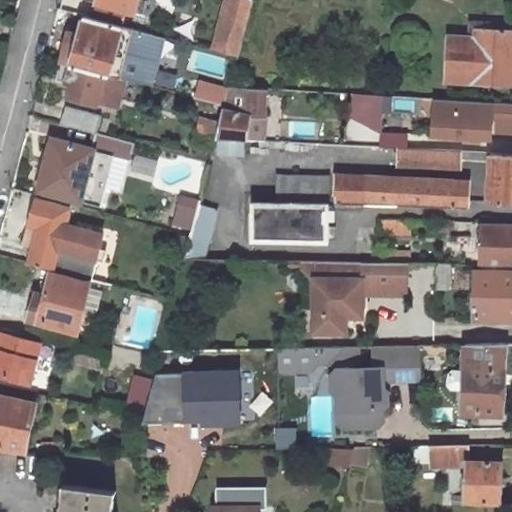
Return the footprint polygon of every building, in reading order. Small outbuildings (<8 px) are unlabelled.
[(129,10),(131,0),(96,0),(97,0),(92,17),(117,23),(122,8),(129,10)] [(248,0),(221,0),(209,48),(233,56),(248,0)] [(75,32),(79,13),(72,11),(67,30),(75,32)] [(57,57),(123,75),(150,83),(161,36),(117,23),(92,17),(86,15),(79,13),(75,32),(67,30),(64,29),(57,57)] [(500,18),(472,16),(472,23),(500,25),(500,18)] [(460,77),(511,79),(511,77),(511,49),(511,48),(511,25),(500,25),(472,23),(463,22),(462,31),(445,30),(443,76),(460,77)] [(123,75),(57,57),(52,76),(68,80),(65,91),(91,100),(114,106),(123,75)] [(221,103),(225,87),(197,79),(193,95),(221,103)] [(243,143),(244,114),(260,115),(260,86),(226,84),(225,87),(221,103),(211,141),(215,141),(240,142),(243,143)] [(407,132),(382,132),(383,95),(357,95),(356,144),(407,145),(407,132)] [(74,124),(90,130),(95,111),(62,102),(57,120),(74,124)] [(244,114),(243,143),(259,143),(260,115),(244,114)] [(29,184),(92,202),(97,184),(106,151),(119,155),(123,139),(103,133),(90,130),(86,145),(51,134),(42,168),(34,166),(29,184)] [(488,151),(511,151),(511,132),(488,133),(488,151)] [(240,142),(215,141),(214,154),(240,154),(240,142)] [(484,157),(484,194),(511,194),(511,151),(488,151),(402,148),(402,162),(463,162),(464,156),(484,157)] [(106,151),(97,184),(110,188),(119,155),(106,151)] [(331,201),(463,203),(463,178),(331,175),(331,201)] [(326,177),(274,176),(273,200),(326,201),(326,177)] [(35,222),(26,261),(48,267),(63,206),(31,197),(25,219),(35,222)] [(250,238),(326,238),(326,201),(305,200),(273,200),(260,199),(250,200),(250,238)] [(209,257),(215,208),(196,205),(190,255),(209,257)] [(511,219),(479,219),(479,249),(467,249),(468,233),(448,233),(449,259),(472,260),(511,260),(511,219)] [(372,258),(298,257),(299,263),(309,275),(310,275),(309,328),(341,328),(341,312),(358,312),(359,289),(359,282),(365,283),(372,289),(402,290),(402,259),(372,258)] [(446,259),(432,259),(431,282),(431,285),(447,285),(446,281),(446,259)] [(472,268),(511,268),(511,260),(472,260),(472,268)] [(511,268),(472,268),(471,313),(511,313),(511,268)] [(46,271),(40,296),(31,293),(25,316),(34,319),(73,329),(85,281),(46,271)] [(36,340),(0,330),(0,372),(12,375),(16,360),(30,363),(36,340)] [(511,337),(461,339),(460,349),(459,423),(498,424),(499,371),(511,370),(511,337)] [(380,362),(352,363),(352,342),(330,343),(331,355),(340,360),(335,364),(335,381),(342,387),(343,419),(385,419),(385,401),(389,397),(389,382),(385,380),(385,371),(424,371),(424,349),(460,349),(461,339),(380,341),(380,362)] [(220,415),(218,345),(189,346),(178,346),(179,387),(146,388),(140,411),(136,427),(213,424),(212,415),(220,415)] [(25,378),(30,363),(16,360),(12,375),(25,378)] [(148,382),(151,370),(140,368),(138,379),(148,382)] [(30,400),(0,393),(0,441),(21,447),(30,400)] [(52,437),(34,438),(35,448),(53,448),(52,437)] [(464,456),(463,495),(498,496),(499,440),(411,441),(412,458),(427,459),(427,462),(455,462),(455,456),(464,456)] [(351,444),(348,459),(362,461),(365,449),(377,448),(376,441),(351,442),(351,444)] [(351,444),(330,444),(328,455),(348,459),(351,444)] [(104,511),(108,485),(55,479),(51,511),(104,511)] [(208,503),(208,511),(253,511),(253,502),(208,503)]
